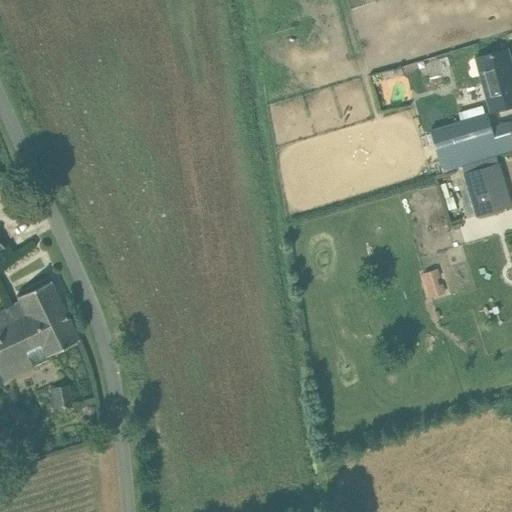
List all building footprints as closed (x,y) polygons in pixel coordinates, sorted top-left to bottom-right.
[(469,69),(468,71),(469,76),(474,78),(481,76),(491,112),(511,105),(511,66),(507,49),(470,59),(468,64),(469,69)] [(487,111),(430,129),(443,171),(500,153),(492,128),(487,111)] [(509,123),(492,128),(500,153),(511,149),(511,121),(509,122),(509,123)] [(511,208),(499,165),(464,174),(476,218),(511,208)] [(453,196),(445,199),(449,210),(456,208),(453,196)] [(434,269),(422,273),(429,298),(442,294),(439,285),(437,279),(434,269)] [(0,372),(4,381),(48,360),(46,356),(80,339),(52,280),(17,297),(20,302),(0,311),(0,372)] [(54,404),(55,408),(72,405),(71,401),(72,401),(70,384),(49,387),(52,404),(54,404)]
